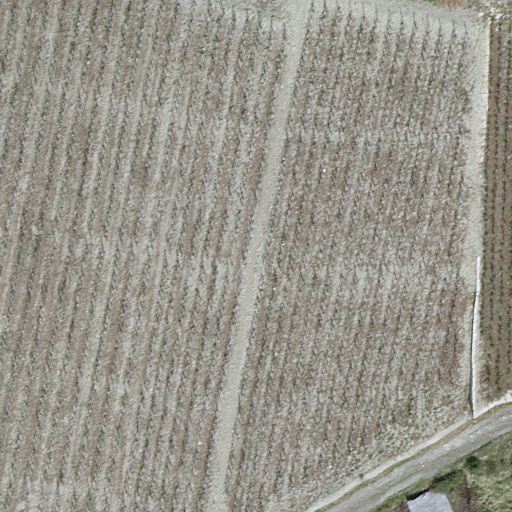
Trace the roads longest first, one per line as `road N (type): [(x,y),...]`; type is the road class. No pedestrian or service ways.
road 1 (tertiary): [(511,275),(0,405)]
road 2 (track): [(340,511),(511,420)]
